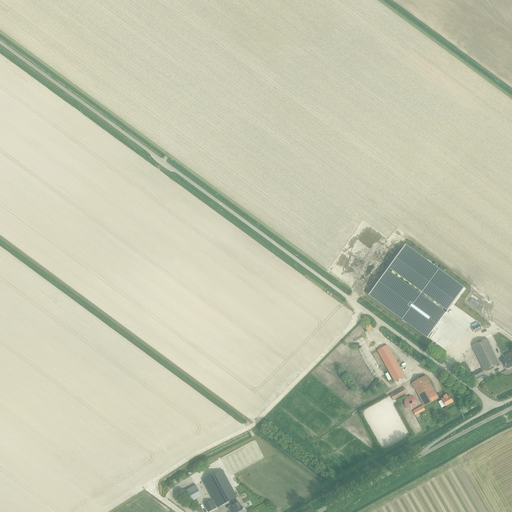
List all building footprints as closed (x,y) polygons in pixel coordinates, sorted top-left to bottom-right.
[(405,246),(368,296),(427,339),(463,288),(443,273),(432,265),(405,246)] [(472,328),(474,333),(482,329),(480,324),(472,328)] [(484,371),(499,364),(486,338),(472,345),(484,371)] [(394,381),(404,376),(387,345),(377,350),(394,381)] [(507,369),(511,366),(511,354),(511,352),(502,357),(504,360),(502,361),(503,365),(505,364),(507,369)] [(482,370),(472,374),(474,379),(484,374),(482,370)] [(425,406),(439,398),(426,375),(412,383),(425,406)] [(367,391),(372,395),(381,382),(377,379),(367,391)] [(393,400),(403,395),(407,393),(404,387),(390,395),(393,400)] [(445,407),(453,402),(449,396),(447,398),(445,395),(443,397),(444,398),(441,400),(445,407)] [(422,406),(413,411),(415,415),(425,410),(422,406)] [(237,497),(222,470),(203,481),(217,508),(237,497)] [(185,491),(191,502),(202,496),(196,485),(185,491)] [(212,500),(204,504),(208,511),(216,508),(212,500)] [(234,510),(232,511),(244,511),(241,506),(239,502),(232,505),(234,510)]
